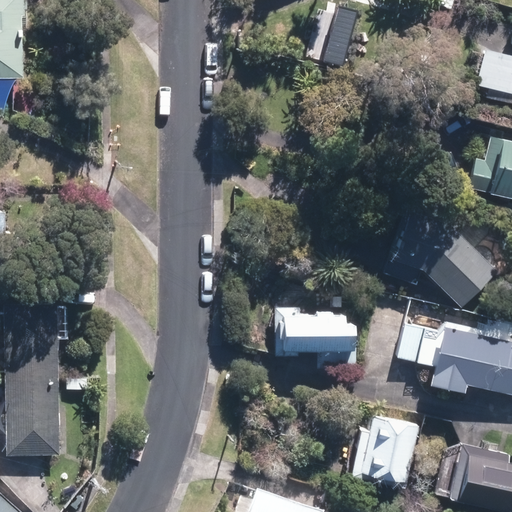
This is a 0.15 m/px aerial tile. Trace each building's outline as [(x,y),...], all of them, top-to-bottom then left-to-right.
[(0,0),(0,70),(27,70),(25,0),(0,0)] [(511,29),(508,45),(486,39),(475,83),(511,92),(511,29)] [(479,152),(471,178),(511,189),(511,131),(493,126),(485,154),(479,152)] [(499,264),(454,217),(413,204),(397,250),(422,258),(462,300),(499,264)] [(6,291),(8,449),(61,448),(59,290),(6,291)] [(357,301),(276,300),(275,352),(302,352),(302,342),(320,342),(320,363),(356,363),(357,301)] [(424,322),(406,317),(396,353),(414,358),(424,322)] [(442,325),(428,321),(417,362),(436,367),(433,376),(469,386),(471,377),(511,388),(511,335),(445,317),(442,325)] [(372,424),(364,422),(351,468),(407,484),(424,422),(376,408),(372,424)] [(511,449),(464,436),(449,489),(511,506),(511,449)] [(0,511),(27,511),(28,511),(0,483),(0,511)] [(321,511),(323,509),(259,488),(250,511),(321,511)]
